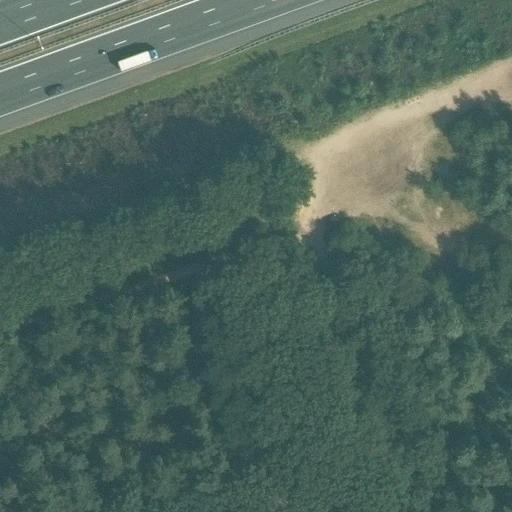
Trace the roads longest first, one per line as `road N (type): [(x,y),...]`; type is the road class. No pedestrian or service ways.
road 1 (track): [(281,511),(165,257),(0,316)]
road 2 (unclassified): [(423,511),(291,222)]
road 3 (motorway): [(0,92),(255,0)]
road 4 (track): [(291,222),(434,100),(511,73)]
